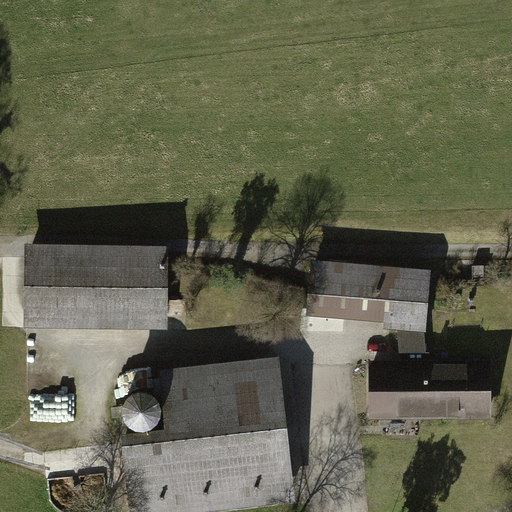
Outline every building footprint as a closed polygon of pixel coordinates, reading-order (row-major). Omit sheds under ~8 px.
[(166,260),(29,259),(28,312),(166,313),(166,260)] [(429,277),(316,267),(312,309),(399,317),(402,353),(427,353),(425,319),(429,277)] [(171,436),(130,440),(136,502),(290,486),(278,365),(165,377),(171,436)] [(490,365),(374,367),(375,417),(491,415),(490,365)] [(160,397),(152,391),(142,390),(132,393),(126,402),(125,412),(129,421),(137,427),(147,428),(157,424),(162,416),(164,406),(160,397)]
